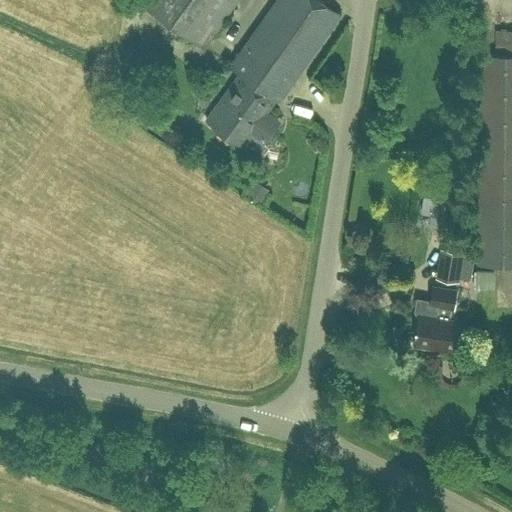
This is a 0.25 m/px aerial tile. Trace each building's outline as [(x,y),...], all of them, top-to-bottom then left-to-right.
[(203,46),(235,0),(137,0),(138,0),(203,46)] [(240,72),(277,98),(279,99),(341,12),(324,0),(274,0),(229,64),(240,72)] [(511,262),(511,30),(497,30),(497,52),(484,52),(481,263),(511,262)] [(266,112),(277,98),(240,72),(207,118),(243,144),(252,132),(265,141),(279,122),(266,112)] [(462,253),(442,250),(438,278),(458,281),(462,253)] [(459,350),(464,320),(449,317),(451,306),(453,306),(456,289),(433,285),(431,299),(417,297),(415,309),(419,314),(414,342),(459,350)]
